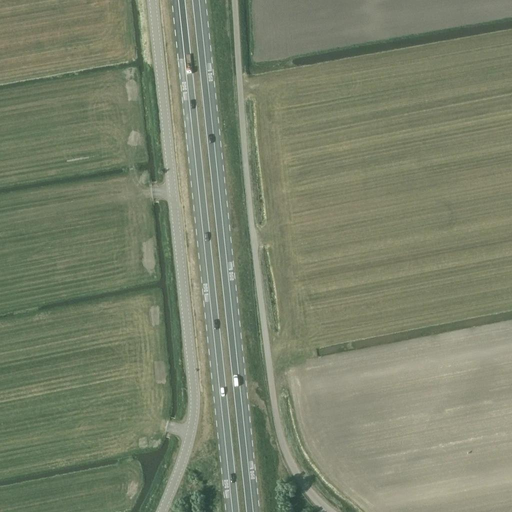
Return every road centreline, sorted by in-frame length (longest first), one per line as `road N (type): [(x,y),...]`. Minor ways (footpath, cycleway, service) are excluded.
road 1 (track): [(328,511),(297,476),(278,432),(245,168),(234,0)]
road 2 (unclassified): [(161,511),(193,412),(151,0)]
road 3 (primary): [(252,511),(198,0)]
road 4 (primary): [(177,0),(231,511)]
